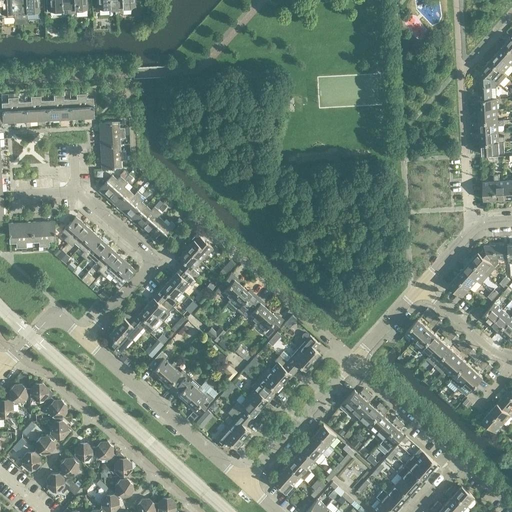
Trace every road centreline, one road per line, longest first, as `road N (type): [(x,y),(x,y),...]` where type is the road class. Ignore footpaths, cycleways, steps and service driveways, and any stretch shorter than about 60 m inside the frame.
road 1 (residential): [(244,486),(87,339)]
road 2 (residential): [(356,361),(199,215)]
road 3 (residential): [(244,486),(356,361)]
road 4 (residential): [(462,461),(356,361)]
